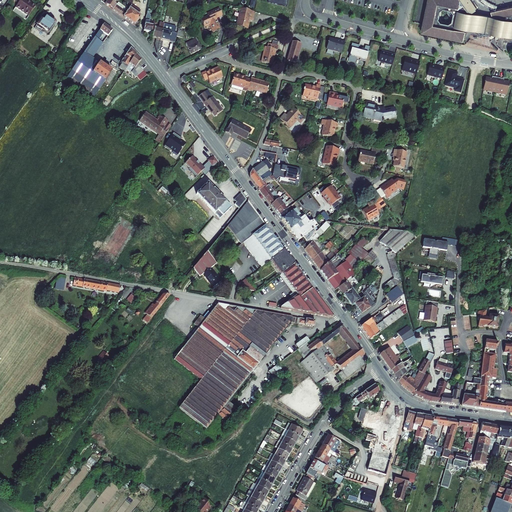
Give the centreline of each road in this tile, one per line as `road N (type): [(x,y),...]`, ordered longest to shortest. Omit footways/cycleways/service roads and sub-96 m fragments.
road 1 (unclassified): [(32,267),(330,319),(341,314)]
road 2 (residential): [(511,63),(316,17),(305,0)]
road 3 (residential): [(280,76),(357,85),(344,163),(364,183)]
road 4 (residential): [(381,370),(337,402),(270,511)]
road 5 (secondary): [(240,177),(341,314)]
road 6 (secondary): [(165,78),(240,177)]
